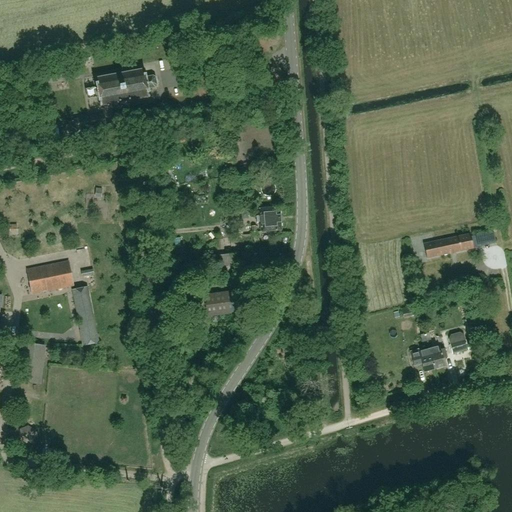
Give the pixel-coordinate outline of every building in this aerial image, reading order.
[(97,87),(86,89),(87,99),(99,97),(101,106),(149,97),(148,89),(155,87),(157,85),(156,77),(153,75),(145,76),(144,68),(95,77),(97,87)] [(75,123),(77,134),(106,129),(104,117),(75,123)] [(259,208),(260,216),(256,216),(257,223),(260,222),(261,231),(281,229),(280,206),(259,208)] [(470,234),(424,243),(427,258),(473,248),(470,234)] [(238,264),(237,250),(217,252),(219,266),(238,264)] [(68,261),(27,269),(32,293),(73,285),(68,261)] [(98,342),(87,286),(72,289),(84,345),(98,342)] [(204,294),(208,316),(246,311),(242,289),(204,294)] [(402,307),(404,317),(419,314),(417,304),(402,307)] [(465,309),(467,316),(475,314),(473,307),(465,309)] [(448,339),(452,354),(468,349),(464,335),(460,332),(450,335),(448,339)] [(429,349),(434,369),(445,366),(443,358),(447,357),(445,348),(441,350),(440,347),(429,349)] [(424,372),(434,369),(429,349),(419,352),(419,355),(414,356),(417,365),(422,364),(424,372)] [(22,431),(22,438),(29,443),(36,439),(37,431),(30,427),(22,431)]
